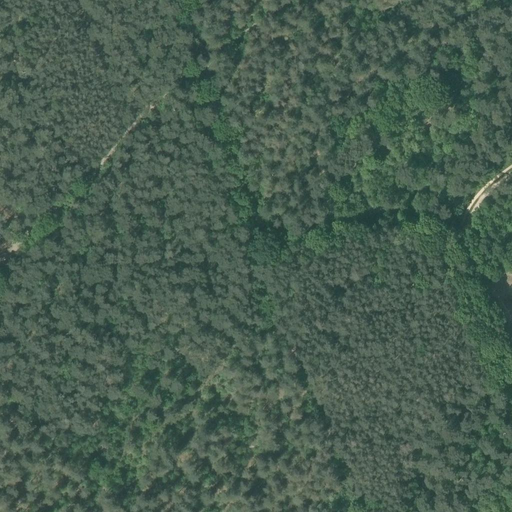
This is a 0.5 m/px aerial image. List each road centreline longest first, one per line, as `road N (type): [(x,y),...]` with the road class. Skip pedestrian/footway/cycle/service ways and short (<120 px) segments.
road 1 (track): [(467,230),(416,220),(321,239),(272,226),(242,177),(207,57)]
road 2 (track): [(207,57),(0,261)]
